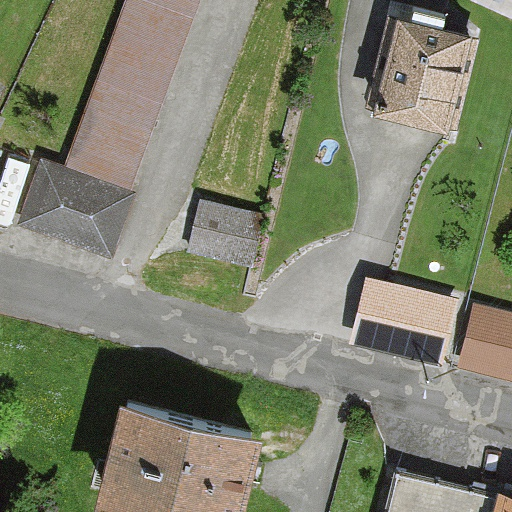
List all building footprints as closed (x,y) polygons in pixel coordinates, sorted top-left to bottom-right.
[(194,0),(125,0),(68,164),(42,155),(19,219),(112,251),(133,190),(128,188),(194,0)] [(479,31),(386,8),(362,101),(455,124),(479,31)] [(185,248),(256,267),(269,217),(199,198),(185,248)] [(458,295),(366,273),(350,337),(442,360),(458,295)] [(511,309),(472,301),(458,362),(511,373),(511,309)] [(238,511),(259,423),(121,392),(97,496),(167,511),(238,511)] [(500,491),(396,466),(384,511),(511,511),(511,487),(502,485),(500,491)]
